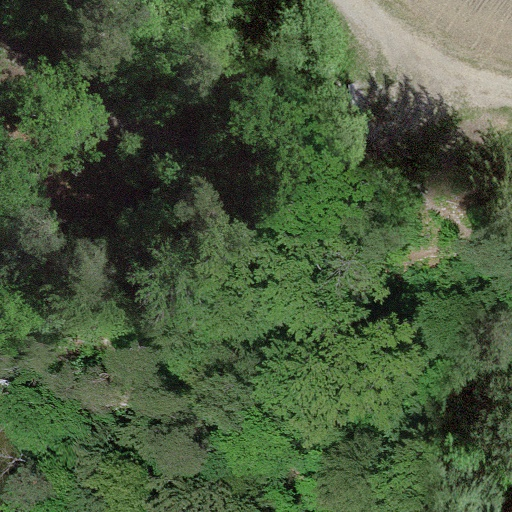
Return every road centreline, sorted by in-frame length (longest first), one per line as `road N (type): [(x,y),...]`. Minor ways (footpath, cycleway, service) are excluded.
road 1 (track): [(0,37),(20,63),(217,165),(298,165),(383,144),(461,73)]
road 2 (track): [(461,73),(412,51),(352,0)]
